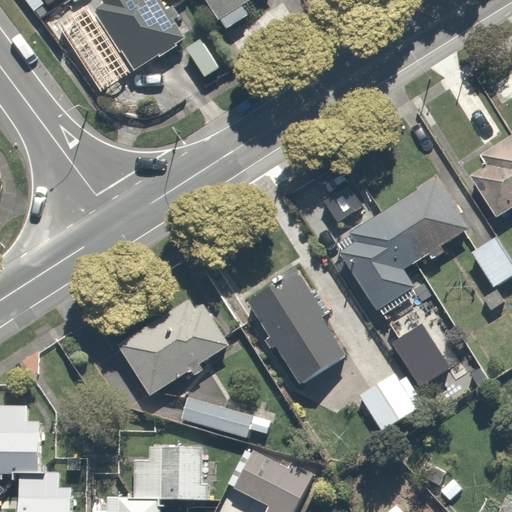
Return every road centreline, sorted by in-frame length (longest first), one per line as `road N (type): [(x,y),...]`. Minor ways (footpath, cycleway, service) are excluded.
road 1 (secondary): [(114,226),(472,0)]
road 2 (unclassified): [(114,226),(0,67)]
road 3 (secondary): [(0,301),(114,226)]
